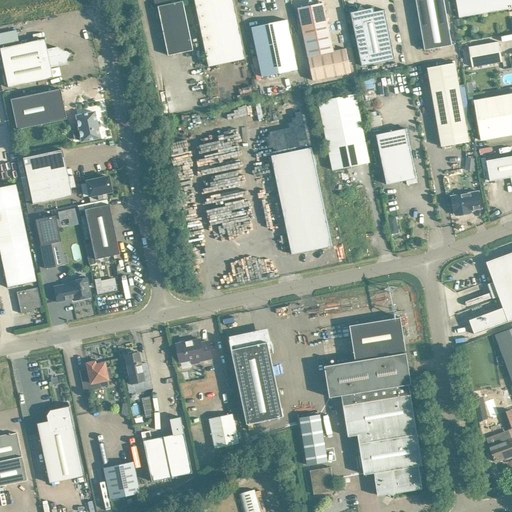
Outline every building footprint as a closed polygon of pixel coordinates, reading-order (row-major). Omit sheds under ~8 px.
[(154,0),(156,7),(158,7),(169,56),(193,50),(182,0),(154,0)] [(194,0),(209,67),(246,59),(233,0),(194,0)] [(416,0),(425,50),(452,45),(443,0),(416,0)] [(511,0),(456,0),(460,17),(511,7),(511,0)] [(324,3),(298,8),(308,57),(313,81),(351,73),(346,48),(333,51),(324,3)] [(358,11),(351,13),(362,66),(395,59),(385,10),(374,12),(374,8),(365,10),(361,7),(358,11)] [(262,77),(297,70),(287,20),(279,22),(279,21),(260,25),(260,26),(252,27),(262,77)] [(34,41),(0,47),(0,53),(7,87),(42,80),(52,78),(50,68),(67,64),(65,58),(68,54),(56,47),(46,49),(44,39),(34,41)] [(472,67),(502,62),(499,42),(469,47),(472,67)] [(428,68),(442,147),(469,142),(455,63),(428,68)] [(369,76),(370,86),(382,85),(381,75),(369,76)] [(59,89),(10,99),(16,129),(66,119),(59,89)] [(511,93),(474,101),(481,140),(511,134),(511,93)] [(318,102),(333,170),(370,162),(356,94),(318,102)] [(224,110),(227,116),(234,112),(231,106),(224,110)] [(377,109),(380,124),(388,122),(385,107),(377,109)] [(74,139),(80,138),(81,141),(99,138),(94,112),(76,116),(79,129),(73,131),(74,139)] [(275,137),(309,129),(307,119),(272,127),(275,137)] [(418,183),(417,178),(406,128),(376,135),(387,185),(407,180),(407,185),(418,183)] [(215,152),(235,147),(233,140),(224,142),(224,145),(214,148),(215,152)] [(268,145),(259,147),(260,152),(253,153),(253,159),(270,156),(268,145)] [(312,148),(272,156),(292,254),(332,246),(312,148)] [(62,150),(22,158),(24,165),(27,180),(32,204),(71,196),(70,187),(74,186),(72,175),(67,176),(63,156),(62,150)] [(180,159),(184,169),(198,164),(194,154),(180,159)] [(511,156),(487,161),(490,181),(511,178),(511,184),(511,156)] [(475,169),(476,159),(466,158),(465,168),(475,169)] [(198,172),(188,175),(190,182),(200,179),(198,172)] [(107,177),(85,181),(90,202),(105,199),(103,193),(111,191),(107,177)] [(0,256),(5,278),(7,288),(35,281),(14,184),(0,186),(0,256)] [(214,197),(216,209),(228,208),(226,200),(254,196),(254,191),(242,192),(241,188),(226,190),(226,185),(214,186),(215,197),(214,197)] [(453,194),(452,196),(451,196),(454,213),(455,213),(456,215),(466,214),(465,211),(482,208),(479,192),(463,194),(460,192),(453,194)] [(206,200),(191,201),(192,210),(206,209),(206,200)] [(84,209),(94,259),(119,254),(108,204),(84,209)] [(218,211),(219,219),(235,217),(235,219),(254,216),(253,206),(218,211)] [(60,220),(76,217),(74,209),(58,212),(60,220)] [(54,215),(35,220),(45,269),(65,264),(54,215)] [(199,226),(200,258),(210,258),(209,225),(199,226)] [(225,234),(226,249),(238,248),(238,234),(225,234)] [(511,252),(486,262),(503,308),(469,320),(475,334),(511,320),(511,252)] [(247,275),(255,274),(254,264),(246,264),(247,275)] [(224,284),(232,283),(231,274),(222,275),(224,284)] [(78,277),(78,279),(69,281),(69,283),(53,287),(56,302),(73,298),(73,300),(90,297),(86,278),(85,278),(85,276),(83,275),(79,276),(78,277)] [(116,290),(114,278),(100,281),(99,278),(94,279),(97,294),(116,290)] [(37,287),(16,292),(21,313),(29,312),(28,310),(41,307),(37,287)] [(411,384),(406,353),(401,317),(350,325),(355,361),(325,366),(330,397),(342,395),(349,436),(358,435),(364,474),(375,473),(378,495),(388,494),(393,497),(393,498),(397,492),(422,488),(418,466),(422,465),(409,384),(411,384)] [(511,328),(496,335),(511,379),(511,328)] [(307,334),(309,341),(316,338),(314,332),(307,334)] [(275,418),(283,417),(268,342),(257,344),(254,335),(239,338),(239,342),(232,343),(231,340),(230,340),(232,350),(246,424),(249,423),(250,430),(268,426),(268,424),(276,422),(275,418)] [(201,343),(200,339),(176,344),(180,362),(191,360),(192,364),(200,362),(199,358),(211,356),(211,357),(212,357),(209,341),(201,343)] [(127,355),(124,355),(126,365),(129,382),(126,383),(128,393),(152,388),(147,362),(140,364),(140,362),(138,352),(134,353),(133,351),(128,352),(127,355)] [(86,363),(88,374),(81,375),(84,391),(100,387),(99,381),(107,380),(107,377),(111,377),(109,368),(105,369),(104,362),(94,364),(94,361),(86,363)] [(475,399),(476,406),(478,422),(487,419),(482,396),(475,399)] [(486,401),(488,408),(500,404),(498,397),(486,401)] [(49,483),(83,476),(67,402),(68,406),(49,410),(46,415),(47,421),(36,423),(49,483)] [(153,416),(151,408),(143,409),(145,418),(153,416)] [(511,415),(510,410),(503,413),(509,429),(511,428),(511,415)] [(210,418),(216,448),(239,443),(233,414),(210,418)] [(307,465),(328,462),(320,414),(300,418),(307,465)] [(172,434),(162,436),(171,477),(191,472),(179,416),(169,418),(172,434)] [(208,420),(197,423),(198,429),(209,426),(208,420)] [(162,436),(151,439),(149,430),(141,432),(151,481),(171,477),(162,436)] [(504,432),(486,438),(489,446),(495,462),(511,455),(511,439),(511,438),(507,440),(504,432)] [(0,485),(26,480),(16,433),(9,434),(9,433),(8,433),(8,435),(0,436),(0,485)] [(109,499),(139,493),(132,461),(103,468),(109,499)] [(331,467),(310,470),(314,494),(335,491),(331,467)] [(260,511),(254,489),(239,494),(243,511),(260,511)]
